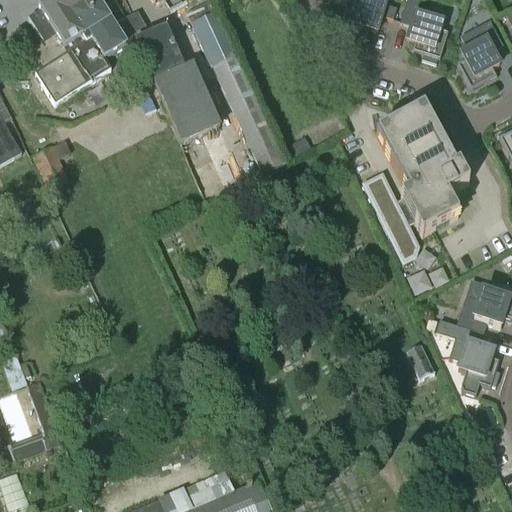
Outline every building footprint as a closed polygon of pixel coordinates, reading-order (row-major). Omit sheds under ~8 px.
[(107,24),(92,0),(60,0),(38,14),(39,16),(28,23),(44,48),(42,49),(40,47),(25,60),(36,73),(37,73),(39,76),(34,79),(54,110),(110,75),(103,64),(133,45),(120,16),(107,24)] [(147,0),(152,8),(159,4),(160,6),(170,0),(147,0)] [(346,7),(339,34),(365,42),(367,34),(376,37),(380,21),(392,25),(396,13),(356,1),(354,10),(346,7)] [(439,64),(447,37),(439,35),(441,27),(415,19),(420,5),(407,1),(399,28),(410,31),(406,46),(414,48),(411,56),(422,59),(421,65),(435,69),(437,64),(439,64)] [(218,131),(191,71),(183,74),(164,33),(150,39),(137,16),(124,22),(180,148),(218,131)] [(343,18),(335,16),(332,25),(340,28),(343,18)] [(217,20),(192,30),(260,180),(284,168),(217,20)] [(498,69),(491,56),(502,50),(489,26),(459,41),(466,54),(460,57),(464,65),(457,69),(470,94),(495,80),(491,73),(498,69)] [(455,172),(423,113),(375,139),(407,198),(399,202),(421,241),(457,222),(446,201),(468,189),(458,171),(455,172)] [(0,123),(0,170),(20,159),(0,123)] [(511,135),(510,133),(497,140),(500,145),(498,146),(511,171),(511,170),(511,135)] [(291,164),(310,154),(304,143),(285,153),(291,164)] [(64,146),(31,162),(48,197),(68,186),(58,164),(70,158),(64,146)] [(12,211),(16,221),(30,214),(34,221),(38,219),(30,202),(12,211)] [(510,328),(511,321),(511,298),(492,292),(489,300),(481,298),(479,304),(465,300),(455,331),(475,338),(482,340),(486,329),(500,333),(502,325),(510,328)] [(438,326),(434,339),(453,345),(447,364),(459,368),(457,374),(465,377),(460,392),(459,397),(462,398),(475,402),(478,390),(489,393),(490,391),(495,393),(499,378),(494,377),(498,366),(490,363),(492,355),(472,349),(475,338),(455,331),(438,326)] [(0,358),(0,359),(10,355),(5,341),(0,342),(0,358)] [(404,357),(418,386),(434,379),(420,350),(404,357)] [(24,391),(29,403),(41,399),(36,386),(24,391)] [(42,437),(6,451),(12,466),(60,448),(50,422),(38,427),(42,437)] [(0,478),(0,494),(6,511),(26,505),(14,473),(0,478)] [(263,497),(272,493),(268,484),(259,488),(263,497)] [(258,485),(196,511),(269,511),(263,497),(259,488),(258,485)]
